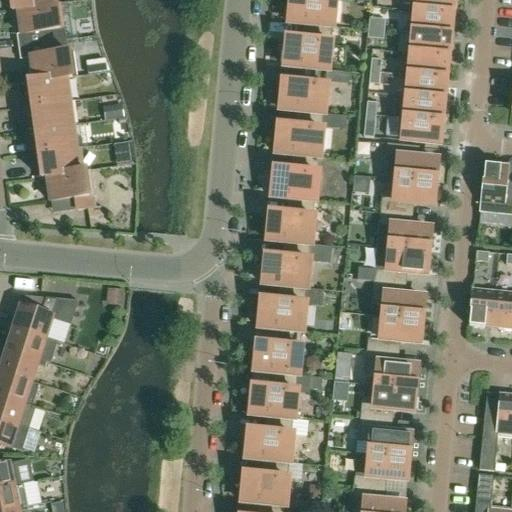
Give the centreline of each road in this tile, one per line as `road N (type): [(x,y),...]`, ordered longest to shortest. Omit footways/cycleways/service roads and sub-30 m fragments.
road 1 (unclassified): [(202,261),(222,220),(244,0)]
road 2 (residential): [(192,511),(216,285),(202,261)]
road 3 (residential): [(452,357),(474,148)]
road 4 (unclassified): [(202,261),(183,271),(0,255)]
road 5 (residential): [(437,511),(452,357)]
road 6 (residential): [(474,148),(489,0)]
